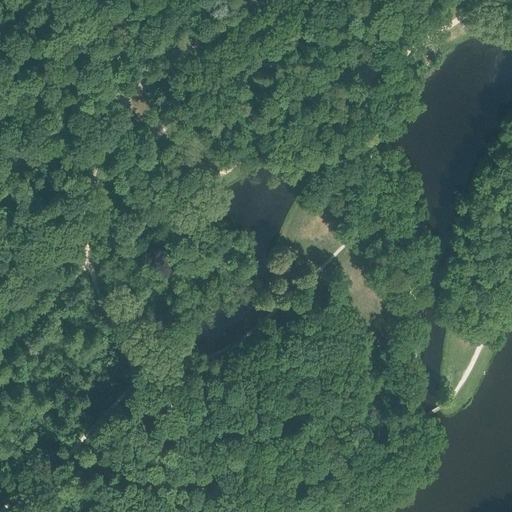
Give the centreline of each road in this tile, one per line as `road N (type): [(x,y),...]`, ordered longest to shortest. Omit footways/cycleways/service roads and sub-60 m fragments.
road 1 (unknown): [(0,289),(25,261),(39,61),(70,18),(99,0)]
road 2 (unclassified): [(0,168),(120,98),(254,0)]
